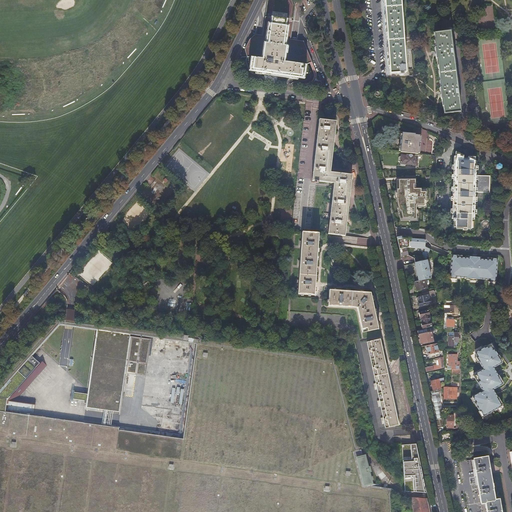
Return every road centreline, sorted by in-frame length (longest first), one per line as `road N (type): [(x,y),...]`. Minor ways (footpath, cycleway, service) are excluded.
road 1 (primary): [(438,493),(353,104)]
road 2 (secondary): [(0,344),(219,80)]
road 3 (residential): [(511,166),(353,104)]
road 4 (residential): [(219,80),(353,104)]
